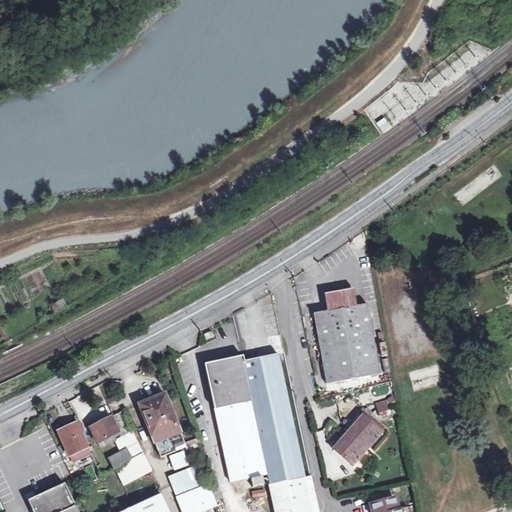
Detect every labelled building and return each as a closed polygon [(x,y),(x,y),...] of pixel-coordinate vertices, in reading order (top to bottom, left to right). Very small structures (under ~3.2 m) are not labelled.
[(324,297),(325,301),(327,311),(313,314),(325,384),(379,375),(367,304),(356,306),(353,292),(324,297)] [(50,298),(54,305),(49,308),(53,313),(63,307),(55,294),(50,298)] [(312,304),(313,314),(327,311),(325,301),(312,304)] [(210,328),(203,332),(208,344),(216,340),(210,328)] [(244,362),(268,474),(270,486),(304,479),(291,416),(288,406),(285,391),(283,379),(278,354),(244,362)] [(268,474),(244,362),(243,357),(205,366),(231,483),(268,474)] [(186,448),(184,443),(165,395),(140,405),(161,458),(186,448)] [(375,404),(379,418),(391,415),(386,400),(375,404)] [(362,409),(346,428),(350,431),(333,450),(352,466),(385,429),(362,409)] [(120,437),(132,432),(122,411),(89,428),(98,444),(104,441),(106,446),(115,442),(120,452),(108,458),(113,467),(131,459),(120,437)] [(76,424),(80,433),(83,431),(77,418),(74,419),(76,424)] [(87,448),(80,433),(76,424),(59,432),(70,456),(87,448)] [(330,446),(333,450),(350,431),(346,428),(330,446)] [(120,437),(131,459),(142,453),(132,432),(120,437)] [(200,438),(188,442),(190,447),(201,442),(200,438)] [(90,446),(87,448),(92,460),(95,467),(100,465),(90,446)] [(170,456),(175,472),(190,467),(185,451),(170,456)] [(142,453),(131,459),(113,467),(122,487),(151,472),(142,453)] [(94,465),(86,468),(91,483),(100,480),(94,465)] [(200,465),(169,477),(177,498),(208,485),(200,465)] [(251,479),(252,488),(264,485),(262,477),(251,479)] [(304,479),(270,486),(275,511),(317,511),(310,478),(304,479)] [(77,511),(64,485),(28,502),(32,511),(77,511)] [(197,511),(215,506),(208,485),(177,498),(182,511),(197,511)] [(264,489),(250,492),(252,499),(265,496),(264,489)] [(167,511),(160,495),(122,511),(167,511)] [(371,504),(373,511),(376,510),(376,511),(389,511),(398,510),(394,498),(371,504)]
